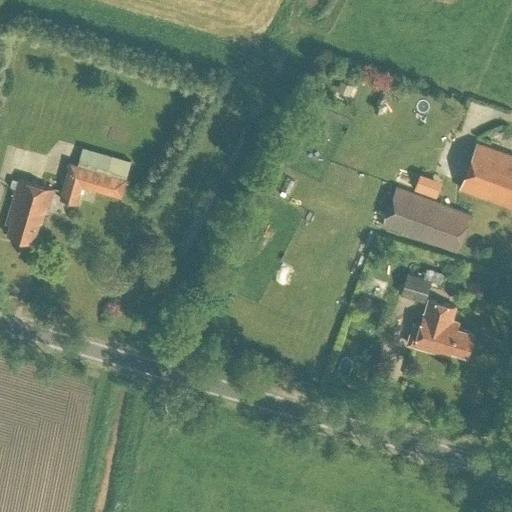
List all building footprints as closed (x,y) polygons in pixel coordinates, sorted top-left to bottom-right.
[(511,147),(481,136),(462,187),(511,206),(511,147)] [(71,164),(60,202),(77,207),(83,188),(122,200),(128,181),(71,164)] [(417,171),(412,187),(436,194),(441,178),(417,171)] [(13,182),(11,189),(18,192),(10,215),(14,216),(7,238),(32,246),(39,224),(42,224),(45,215),(47,216),(55,192),(21,181),(20,184),(13,182)] [(458,251),(473,213),(399,185),(385,222),(458,251)] [(407,272),(401,293),(425,300),(432,280),(440,282),(443,273),(427,267),(424,277),(407,272)] [(413,323),(407,342),(450,354),(451,350),(461,353),(467,354),(469,349),(474,331),(458,327),(459,322),(458,319),(452,318),(456,305),(429,297),(424,312),(423,311),(418,325),(413,323)]
